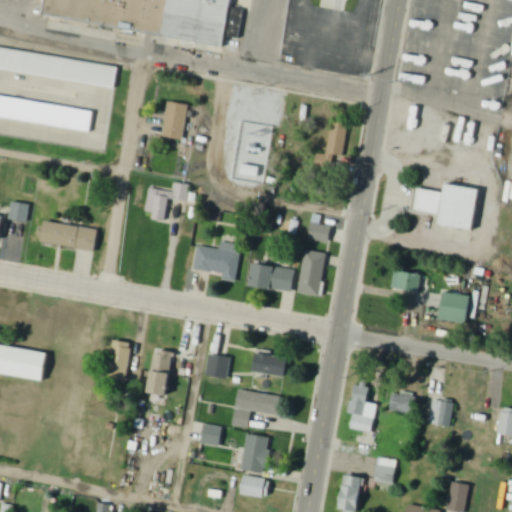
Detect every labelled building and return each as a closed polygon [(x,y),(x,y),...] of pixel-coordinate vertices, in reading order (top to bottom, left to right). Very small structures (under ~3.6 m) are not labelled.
[(49,0),(232,0),(224,45),(47,13),(49,0)] [(348,13),(349,0),(322,0),(321,9),(348,13)] [(0,47),(0,69),(114,90),(118,68),(0,47)] [(0,95),(0,117),(88,132),(92,111),(0,95)] [(170,102),(164,137),(184,140),(190,106),(170,102)] [(328,155),(344,158),(350,125),(333,122),(328,155)] [(151,190),(146,220),(168,223),(171,201),(191,204),(194,187),(176,184),(175,193),(151,190)] [(440,225),(447,185),(480,191),(473,231),(440,225)] [(32,205),(13,203),(11,222),(30,224),(32,205)] [(46,218),(98,228),(94,249),(43,240),(46,218)] [(332,244),(333,226),(313,225),(312,243),(332,244)] [(199,248),(196,271),(224,276),(223,282),(237,284),(243,247),(222,244),(221,251),(199,248)] [(299,289),(305,249),(330,253),(323,293),(299,289)] [(252,288),(294,296),(298,272),(256,265),(252,288)] [(421,295),(423,275),(396,272),(394,292),(421,295)] [(442,318),(446,293),(471,297),(467,322),(442,318)] [(130,380),(134,344),(112,341),(107,378),(130,380)] [(0,343),(47,352),(42,380),(0,372),(0,343)] [(176,354),(158,350),(153,373),(171,377),(176,354)] [(233,360),(212,355),(207,377),(229,382),(233,360)] [(256,375),(288,380),(291,360),(259,355),(256,375)] [(356,384),(350,416),(354,416),(352,429),(373,434),(379,405),(369,403),(373,387),(356,384)] [(417,388),(395,389),(396,410),(418,409),(417,388)] [(280,416),(283,397),(240,392),(235,428),(251,430),(253,413),(280,416)] [(453,428),(455,401),(433,400),(432,427),(453,428)] [(500,436),(511,437),(511,410),(503,409),(500,436)] [(225,429),(206,426),(203,445),(221,448),(225,429)] [(275,440),(250,435),(243,470),(268,475),(275,440)] [(398,461),(380,459),(377,483),(396,485),(398,461)] [(360,511),(367,479),(347,476),(340,511),(360,511)] [(269,497),(269,479),(245,479),(245,497),(269,497)] [(449,511),(456,511),(467,511),(473,486),(455,483),(449,511)]
